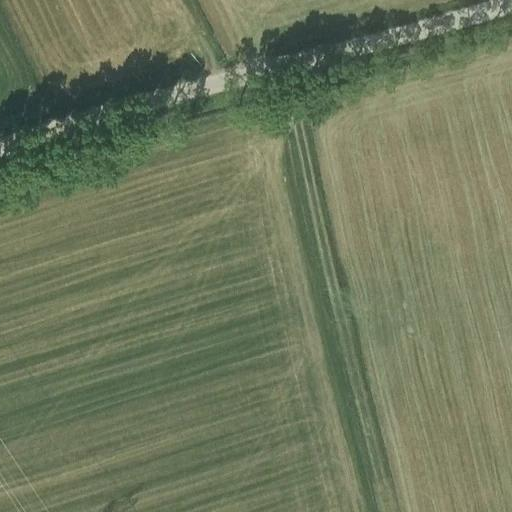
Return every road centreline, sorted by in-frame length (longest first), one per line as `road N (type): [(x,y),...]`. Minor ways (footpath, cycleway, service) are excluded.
road 1 (unclassified): [(504,0),(0,152)]
road 2 (track): [(281,67),(385,511)]
